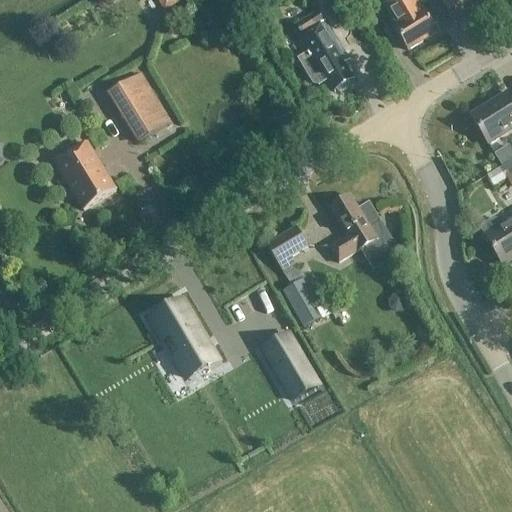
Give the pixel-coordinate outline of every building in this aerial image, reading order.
[(181,4),(178,0),(156,0),(164,13),(181,4)] [(300,38),(305,46),(316,65),(308,70),(306,76),(313,88),(319,89),(328,84),(334,94),(336,93),(340,95),(347,90),(347,86),(353,82),(344,66),(349,63),(325,24),(323,25),(317,15),(327,8),(321,0),(306,0),(316,15),(295,28),(301,38),(300,38)] [(396,28),(394,30),(408,53),(437,35),(423,12),(422,13),(413,0),(394,0),(383,7),(396,28)] [(441,0),(440,1),(454,24),(484,6),(479,0),(441,0)] [(140,77),(110,96),(141,146),(171,127),(140,77)] [(511,101),(511,102),(508,95),(470,118),(488,147),(511,132),(511,101)] [(0,136),(0,157),(11,166),(24,149),(3,133),(0,136)] [(53,164),(84,214),(116,194),(87,146),(74,154),(73,152),(53,164)] [(511,186),(511,162),(486,178),(493,189),(506,181),(510,188),(511,186)] [(338,265),(364,249),(370,258),(381,251),(377,244),(377,243),(370,232),(380,225),(369,207),(358,213),(350,199),(329,211),(347,240),(329,251),(338,265)] [(511,221),(502,228),(497,220),(493,220),(478,228),(484,239),(502,268),(511,261),(511,221)] [(295,231),(267,249),(285,278),(297,271),(291,260),(307,250),(295,231)] [(299,287),(284,295),(303,330),(318,321),(299,287)] [(161,318),(152,323),(186,380),(194,375),(194,374),(207,367),(208,367),(217,362),(210,351),(209,351),(204,343),(205,342),(183,305),(174,310),(175,311),(161,319),(161,318)] [(289,337),(264,353),(295,404),(320,389),(289,337)]
